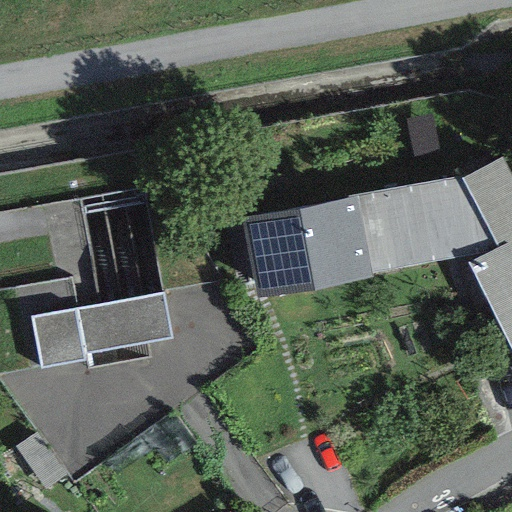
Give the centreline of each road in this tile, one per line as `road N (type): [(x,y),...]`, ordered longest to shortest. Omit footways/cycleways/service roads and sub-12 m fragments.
road 1 (unclassified): [(451,0),(0,80)]
road 2 (residential): [(511,449),(404,511)]
